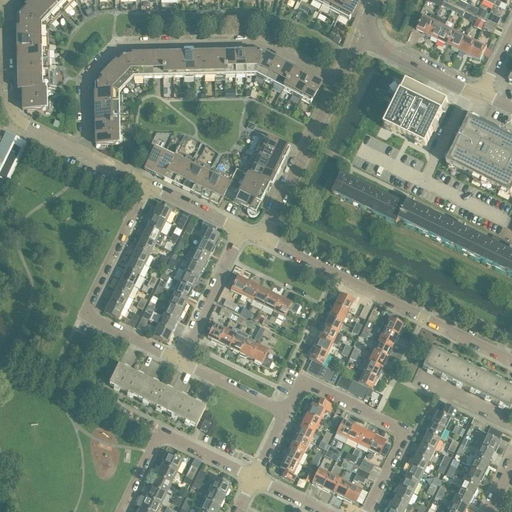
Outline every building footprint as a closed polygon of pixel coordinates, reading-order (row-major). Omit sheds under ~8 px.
[(61,16),(62,14),(47,0),(31,0),(16,16),(48,29),(48,31),(55,34),(57,29),(50,27),(61,16)] [(75,1),(76,0),(47,0),(62,14),(61,16),(66,21),(69,17),(64,12),(75,1)] [(317,14),(324,0),(301,0),(299,5),(297,3),(294,10),(298,12),(301,6),(315,13),(317,14)] [(339,17),(347,0),(324,0),(317,14),(315,13),(312,19),(316,22),(319,15),(333,23),(330,29),(332,30),(339,17)] [(348,22),(360,1),(358,0),(347,0),(339,17),(348,22)] [(440,0),(431,0),(430,3),(441,9),(442,7),(443,3),(440,1),(440,0)] [(457,2),(455,6),(466,11),(468,6),(458,0),(457,2)] [(510,0),(497,0),(496,2),(497,2),(494,7),(498,8),(501,4),(507,7),(510,0)] [(443,3),(442,7),(452,12),(454,8),(443,3)] [(468,6),(466,11),(476,16),(479,11),(468,6)] [(452,12),(450,16),(453,17),(455,13),(459,15),(460,18),(461,19),(464,13),(461,12),(454,8),(452,12)] [(479,11),(476,16),(487,21),(489,16),(486,14),(479,11)] [(427,36),(436,17),(431,15),(429,20),(423,18),(417,31),(427,36)] [(49,47),(48,31),(48,29),(16,16),(17,50),(49,49),(49,52),(56,51),(56,46),(49,47)] [(489,16),(487,21),(497,26),(500,21),(489,16)] [(436,17),(427,36),(438,41),(444,28),(447,23),(437,18),(436,17)] [(485,24),(483,29),(494,34),(496,29),(485,24)] [(444,28),(438,41),(448,46),(455,33),(444,28)] [(455,33),(448,46),(459,52),(465,38),(455,33)] [(465,38),(459,52),(469,57),(476,43),(465,38)] [(476,43),(469,57),(480,62),(487,48),(476,43)] [(49,67),(49,52),(49,49),(17,50),(17,70),(49,69),(49,72),(56,72),(56,67),(49,67)] [(214,78),(224,78),(224,53),(214,54),(214,78)] [(224,78),(235,77),(234,53),(224,53),(224,78)] [(235,77),(245,77),(244,53),(234,53),(235,77)] [(245,77),(255,77),(261,53),(244,53),(245,77)] [(264,82),(275,60),(261,53),(255,77),(264,82)] [(173,79),(183,78),(183,54),(173,55),(173,79)] [(183,78),(194,78),(193,54),(183,54),(183,78)] [(194,78),(204,78),(203,54),(193,54),(194,78)] [(204,78),(214,78),(214,54),(203,54),(204,78)] [(132,79),(142,79),(142,55),(122,56),(132,79)] [(142,79),(153,79),(152,55),(142,55),(142,79)] [(153,79),(163,79),(162,55),(152,55),(153,79)] [(163,79),(173,79),(173,55),(162,55),(163,79)] [(125,87),(132,79),(122,56),(108,70),(125,87)] [(273,86),(284,65),(275,60),(264,82),(273,86)] [(284,65),(273,86),(282,91),(293,70),(284,65)] [(49,87),(49,72),(49,69),(17,70),(18,91),(22,91),(22,90),(46,90),(46,91),(57,90),(56,87),(49,87)] [(118,94),(125,87),(108,70),(94,85),(118,94)] [(293,70),(282,91),(291,96),(302,75),(293,70)] [(302,75),(291,96),(300,101),(311,80),(302,75)] [(311,80),(300,101),(310,106),(321,85),(311,80)] [(406,82),(384,127),(425,148),(448,103),(406,82)] [(94,105),(118,104),(118,94),(94,85),(94,105)] [(46,100),(46,91),(46,90),(22,90),(22,91),(22,101),(46,100)] [(22,111),(26,111),(47,111),(46,100),(22,101),(22,111)] [(95,115),(119,115),(118,104),(94,105),(95,115)] [(95,125),(119,125),(119,115),(95,115),(95,125)] [(469,120),(447,166),(470,177),(511,197),(511,196),(511,140),(506,138),(492,131),(469,120)] [(249,123),(246,129),(247,129),(252,132),(255,126),(249,123)] [(95,135),(119,135),(119,125),(95,125),(95,135)] [(280,169),(289,150),(255,133),(253,136),(259,139),(253,153),(246,150),(244,154),(250,157),(252,155),(280,169)] [(95,146),(96,146),(119,146),(119,135),(95,135),(95,146)] [(0,178),(6,182),(21,149),(3,140),(0,147),(0,178)] [(192,160),(179,153),(182,147),(179,145),(173,158),(174,158),(163,180),(181,189),(195,161),(197,162),(198,161),(200,156),(196,154),(192,160)] [(154,176),(164,154),(155,149),(144,171),(154,176)] [(174,158),(173,158),(164,154),(154,176),(163,180),(174,158)] [(271,188),(280,169),(252,155),(250,157),(250,158),(244,171),(237,168),(236,170),(269,186),(269,187),(271,188)] [(211,168),(198,161),(197,162),(195,161),(181,189),(200,198),(213,170),(216,171),(216,170),(219,164),(215,161),(211,168)] [(216,171),(213,170),(200,198),(218,207),(223,199),(227,189),(231,181),(232,179),(235,172),(233,171),(229,177),(216,170),(216,171)] [(236,170),(235,172),(232,179),(231,181),(235,183),(236,181),(264,195),(269,187),(269,186),(236,170)] [(511,249),(510,252),(496,245),(490,242),(465,230),(466,227),(460,224),(458,227),(414,205),(415,202),(410,199),(406,206),(341,174),(339,178),(340,178),(332,194),(397,226),(399,222),(511,277),(511,249)] [(235,183),(231,181),(227,189),(231,191),(260,205),(264,195),(236,181),(235,183)] [(231,191),(227,189),(223,199),(247,210),(247,212),(247,214),(247,215),(248,217),(249,218),(251,218),(252,219),(254,219),(255,218),(257,217),(257,216),(258,215),(258,213),(258,212),(258,210),(257,209),(260,205),(231,191)] [(154,209),(151,216),(165,223),(171,213),(174,214),(176,209),(165,204),(163,208),(158,206),(156,210),(154,209)] [(160,234),(165,223),(151,216),(148,223),(149,223),(147,227),(160,234)] [(181,231),(187,220),(181,217),(176,228),(181,231)] [(189,235),(195,224),(189,221),(184,232),(189,235)] [(200,240),(215,248),(219,241),(217,240),(219,236),(214,233),(216,229),(203,222),(201,227),(205,230),(200,240)] [(160,234),(147,227),(145,232),(144,231),(140,238),(155,245),(159,247),(165,236),(160,234)] [(511,245),(493,236),(490,242),(496,245),(510,252),(511,249),(511,248),(511,245)] [(150,255),(155,245),(140,238),(137,244),(138,245),(137,249),(150,255)] [(212,254),(215,248),(200,240),(195,251),(209,258),(211,254),(212,254)] [(150,255),(137,249),(134,253),(133,252),(130,259),(144,266),(150,255)] [(190,262),(205,269),(208,263),(207,262),(209,258),(195,251),(191,249),(185,260),(190,262)] [(139,277),(144,266),(130,259),(127,266),(128,267),(126,271),(139,277)] [(184,272),(198,279),(200,275),(201,276),(205,269),(190,262),(184,272)] [(139,277),(126,271),(124,275),(123,274),(119,281),(134,288),(139,277)] [(194,291),(197,284),(196,284),(198,279),(184,272),(179,283),(194,291)] [(242,280),(237,278),(230,291),(241,297),(249,282),(242,278),(242,280)] [(128,299),(134,288),(119,281),(116,288),(117,288),(115,292),(128,299)] [(252,302),(259,288),(255,286),(256,285),(249,282),(241,297),(247,299),(245,302),(251,304),(252,302)] [(191,298),(194,291),(179,283),(174,294),(188,301),(189,297),(191,298)] [(263,290),(259,288),(252,302),(263,307),(270,292),(264,289),(263,290)] [(128,299),(115,292),(113,296),(112,296),(109,302),(123,310),(128,299)] [(273,313),(280,299),(277,297),(277,296),(270,292),(263,307),(273,313)] [(184,312),(187,306),(185,305),(188,301),(174,294),(169,305),(184,312)] [(353,302),(340,295),(338,299),(336,299),(333,305),(348,313),(353,302)] [(285,301),(280,299),(273,313),(271,318),(281,323),(284,318),(285,318),(288,312),(296,315),(300,307),(285,300),(285,301)] [(234,312),(237,306),(226,301),(223,306),(234,312)] [(118,320),(123,310),(109,302),(105,309),(107,310),(105,314),(118,320)] [(180,319),(184,312),(169,305),(163,316),(177,322),(179,319),(180,319)] [(343,324),(348,313),(333,305),(330,312),(331,313),(329,317),(343,324)] [(365,321),(370,310),(364,307),(359,318),(365,321)] [(230,320),(233,315),(222,309),(219,315),(230,320)] [(373,325),(379,314),(373,311),(367,322),(373,325)] [(151,315),(145,313),(142,318),(148,321),(151,315)] [(134,328),(139,317),(133,314),(128,325),(134,328)] [(173,334),(176,327),(175,327),(177,322),(163,316),(158,326),(173,334)] [(343,324),(329,317),(327,321),(326,320),(323,327),(338,335),(338,334),(343,324)] [(142,332),(148,321),(142,318),(137,330),(142,332)] [(399,337),(402,331),(401,330),(403,326),(389,319),(384,330),(399,337)] [(273,331),(276,325),(269,322),(266,328),(273,331)] [(210,342),(218,346),(225,330),(214,325),(207,339),(211,341),(210,342)] [(170,341),(173,334),(158,326),(152,338),(166,344),(168,340),(170,341)] [(338,335),(323,327),(319,334),(321,335),(319,339),(332,345),(337,348),(342,336),(338,334),(338,335)] [(230,333),(225,330),(218,346),(224,349),(225,347),(229,349),(237,332),(232,329),(230,333)] [(396,344),(399,337),(384,330),(378,341),(392,348),(394,343),(396,344)] [(269,340),(272,334),(265,331),(262,336),(269,340)] [(232,353),(239,356),(246,341),(248,337),(237,332),(229,349),(233,351),(232,353)] [(332,345),(319,339),(317,343),(315,342),(312,349),(327,356),(332,345)] [(246,358),(250,360),(257,346),(246,341),(239,356),(246,359),(246,358)] [(388,359),(392,352),(390,352),(392,348),(378,341),(373,352),(388,359)] [(349,353),(351,348),(345,345),(343,350),(349,353)] [(269,371),(273,362),(265,358),(268,352),(257,346),(250,360),(254,362),(254,363),(269,371)] [(322,367),(327,356),(312,349),(309,356),(310,356),(308,360),(311,362),(316,364),(321,367),(322,366),(322,367)] [(510,411),(511,406),(511,388),(431,350),(422,369),(510,411)] [(385,366),(388,359),(373,352),(368,363),(382,369),(384,365),(385,366)] [(378,381),(381,374),(380,373),(382,369),(368,363),(363,360),(358,371),(378,381)] [(311,375),(316,364),(311,362),(306,373),(311,375)] [(321,367),(316,364),(311,375),(317,378),(322,367),(322,366),(321,367)] [(195,429),(205,410),(118,367),(108,386),(195,429)] [(322,380),(327,369),(322,367),(317,378),(322,380)] [(328,383),(333,372),(327,369),(322,380),(328,383)] [(375,387),(378,381),(358,371),(353,382),(358,384),(357,384),(363,387),(368,390),(371,391),(373,387),(375,387)] [(333,386),(338,375),(333,372),(328,383),(333,386)] [(341,390),(346,379),(341,376),(336,387),(341,390)] [(346,392),(352,381),(346,379),(341,390),(346,392)] [(352,395),(357,384),(358,384),(353,382),(352,381),(346,392),(352,395)] [(357,398),(363,387),(357,384),(352,395),(357,398)] [(363,400),(368,390),(363,387),(357,398),(363,400)] [(308,408),(305,415),(320,422),(325,412),(330,414),(333,407),(319,400),(316,406),(312,404),(310,409),(308,408)] [(433,416),(429,423),(445,430),(450,419),(452,421),(457,412),(446,406),(442,415),(436,413),(434,417),(433,416)] [(314,433),(320,422),(305,415),(301,422),(303,422),(301,427),(314,433)] [(335,430),(340,419),(334,416),(329,427),(335,430)] [(473,420),(471,425),(482,430),(484,425),(473,420)] [(342,421),(336,435),(347,440),(354,425),(347,422),(347,423),(342,421)] [(206,434),(210,425),(204,422),(199,431),(206,434)] [(439,441),(445,430),(429,423),(426,430),(428,431),(426,435),(439,441)] [(354,425),(347,440),(357,446),(364,432),(360,430),(361,429),(354,425)] [(314,433),(301,427),(299,430),(297,430),(294,436),(309,444),(314,433)] [(455,427),(452,433),(455,435),(461,438),(462,438),(465,431),(458,428),(455,427)] [(364,432),(357,446),(368,451),(375,436),(369,433),(368,434),(364,432)] [(480,434),(475,445),(479,447),(494,454),(498,448),(496,447),(498,443),(485,436),(480,434)] [(439,441),(426,435),(424,439),(422,438),(419,445),(434,452),(439,441)] [(304,455),(309,444),(294,436),(291,443),(292,444),(290,448),(304,455)] [(375,436),(368,451),(384,459),(390,447),(385,445),(386,443),(382,441),(382,439),(375,436)] [(321,443),(318,448),(327,452),(329,447),(321,443)] [(433,465),(435,461),(431,458),(434,452),(419,445),(416,451),(417,452),(415,456),(429,463),(429,462),(433,465)] [(479,447),(474,458),(488,465),(490,461),(491,461),(494,454),(479,447)] [(304,455),(290,448),(288,452),(287,451),(283,458),(298,465),(304,455)] [(177,473),(182,462),(167,455),(162,466),(177,473)] [(354,464),(357,459),(352,456),(349,462),(354,464)] [(429,463),(415,456),(413,460),(412,460),(408,467),(424,474),(429,463)] [(293,483),(296,477),(293,476),(298,465),(283,458),(280,465),(281,465),(279,469),(284,472),(281,477),(293,483)] [(474,458),(469,469),(484,476),(487,469),(486,469),(488,465),(474,458)] [(191,467),(186,478),(192,481),(197,470),(201,463),(195,460),(191,467)] [(371,473),(374,468),(374,467),(363,461),(360,467),(371,473)] [(350,473),(353,467),(348,464),(345,470),(350,473)] [(171,484),(177,473),(162,466),(156,477),(171,484)] [(418,484),(424,474),(408,467),(405,473),(407,474),(405,478),(418,484)] [(469,469),(463,480),(477,486),(479,482),(481,483),(484,476),(469,469)] [(308,484),(314,473),(308,470),(303,481),(308,484)] [(322,490),(329,475),(319,470),(312,484),(316,486),(315,487),(322,490)] [(367,481),(370,475),(359,470),(356,476),(367,481)] [(201,486),(207,475),(200,471),(195,482),(201,486)] [(333,494),(340,480),(329,475),(322,490),(329,494),(329,492),(333,494)] [(166,495),(171,484),(156,477),(151,488),(166,495)] [(186,478),(183,483),(189,487),(192,481),(186,478)] [(418,484),(405,478),(403,482),(401,481),(398,488),(413,495),(418,484)] [(225,497),(230,486),(215,479),(210,490),(225,497)] [(343,501),(351,486),(340,480),(333,494),(337,496),(337,498),(343,501)] [(463,480),(458,490),(473,498),(477,491),(475,490),(477,486),(463,480)] [(199,491),(201,486),(195,482),(192,488),(199,491)] [(355,505),(362,492),(351,486),(343,501),(350,504),(351,503),(355,505)] [(161,506),(166,495),(151,488),(146,498),(161,506)] [(408,506),(413,495),(398,488),(395,495),(396,495),(394,500),(408,506)] [(220,508),(225,497),(210,490),(205,500),(220,508)] [(458,490),(453,501),(467,508),(469,504),(470,505),(473,498),(458,490)] [(181,502),(184,497),(178,494),(175,500),(181,502)] [(146,511),(157,511),(161,506),(146,498),(140,509),(146,511)] [(187,499),(184,504),(190,507),(193,502),(187,499)] [(179,508),(181,502),(175,500),(173,505),(179,508)] [(201,511),(217,511),(220,508),(205,500),(199,511),(201,511)] [(408,506),(394,500),(392,503),(391,503),(387,510),(392,511),(404,511),(406,511),(408,511),(409,511),(412,508),(408,506)] [(453,501),(447,511),(464,511),(465,511),(467,508),(453,501)]
